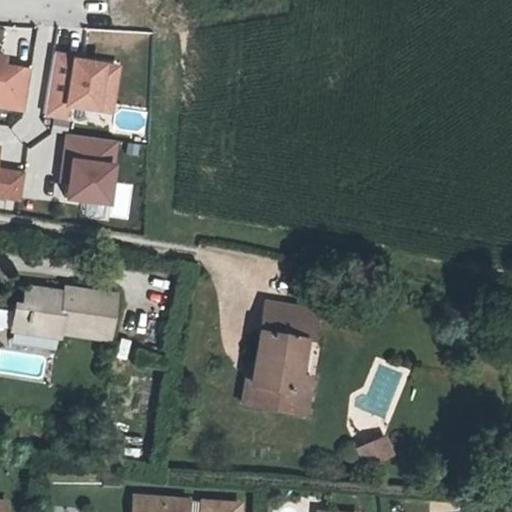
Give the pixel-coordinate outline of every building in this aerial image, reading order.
[(49,41),(39,101),(59,104),(62,92),(90,97),(98,53),(69,48),(70,45),(49,41)] [(0,93),(19,97),(26,58),(5,55),(3,64),(0,63),(0,47),(1,44),(0,44),(0,93)] [(98,53),(90,97),(105,99),(113,55),(98,53)] [(121,108),(117,122),(137,129),(142,115),(121,108)] [(110,128),(61,121),(56,159),(63,160),(59,185),(100,191),(110,128)] [(0,190),(12,192),(17,168),(0,164),(0,190)] [(26,321),(58,325),(108,331),(113,285),(70,279),(69,285),(24,278),(22,297),(29,298),(29,304),(24,303),(23,314),(26,315),(26,321)] [(247,371),(244,391),(305,402),(311,366),(299,364),(305,330),(312,331),(318,300),(266,291),(255,354),(260,355),(256,373),(247,371)] [(57,329),(58,325),(26,321),(26,315),(23,314),(24,303),(29,304),(29,298),(22,297),(12,296),(8,322),(57,329)] [(391,434),(367,443),(373,461),(399,452),(391,434)] [(180,511),(182,494),(129,490),(127,511),(180,511)] [(240,511),(240,499),(196,502),(196,511),(240,511)]
